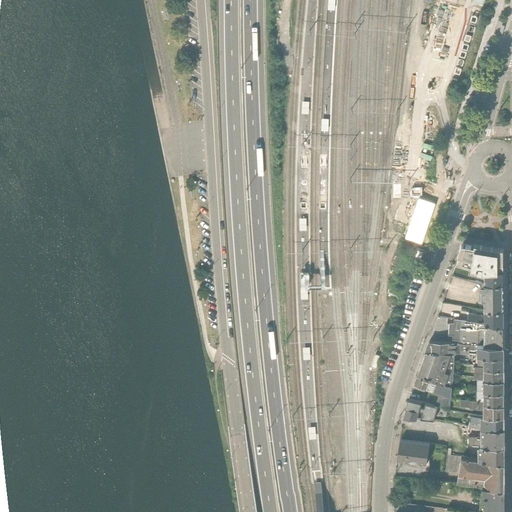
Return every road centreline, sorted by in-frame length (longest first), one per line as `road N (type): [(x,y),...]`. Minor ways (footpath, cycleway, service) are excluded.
road 1 (unclassified): [(248,511),(231,393),(201,0)]
road 2 (motorway): [(289,511),(265,318),(250,0)]
road 3 (motorway): [(231,0),(246,317),(270,511)]
road 4 (residential): [(382,511),(390,410),(474,175)]
road 5 (track): [(421,0),(383,309)]
